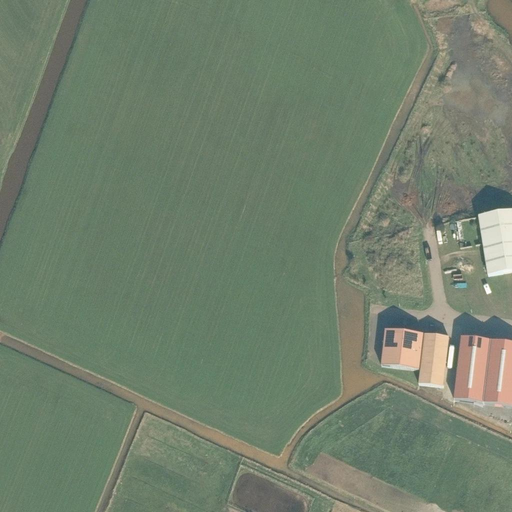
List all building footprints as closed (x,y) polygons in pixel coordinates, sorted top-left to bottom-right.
[(511,213),(479,219),(489,278),(511,274),(511,213)] [(386,332),(384,350),(422,355),(425,337),(386,332)] [(450,340),(426,337),(420,387),(444,389),(450,340)] [(455,403),(484,406),(492,343),(462,340),(455,403)] [(484,406),(511,409),(511,345),(492,343),(484,406)] [(384,350),(382,368),(420,373),(422,355),(384,350)]
